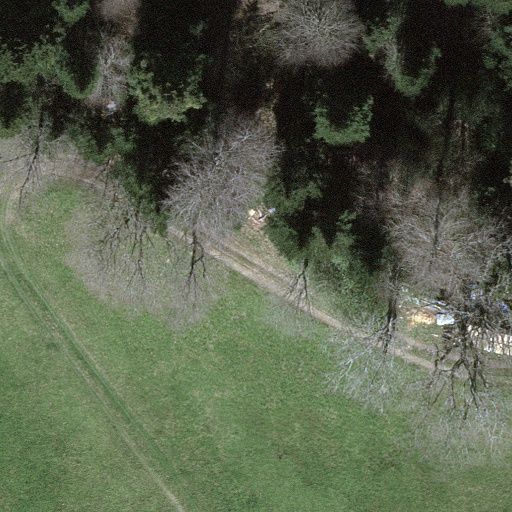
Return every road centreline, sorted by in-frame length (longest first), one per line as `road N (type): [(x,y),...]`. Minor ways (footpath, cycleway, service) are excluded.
road 1 (track): [(511,371),(425,354),(319,307),(72,165),(22,167),(0,196)]
road 2 (track): [(0,235),(18,276),(195,511)]
